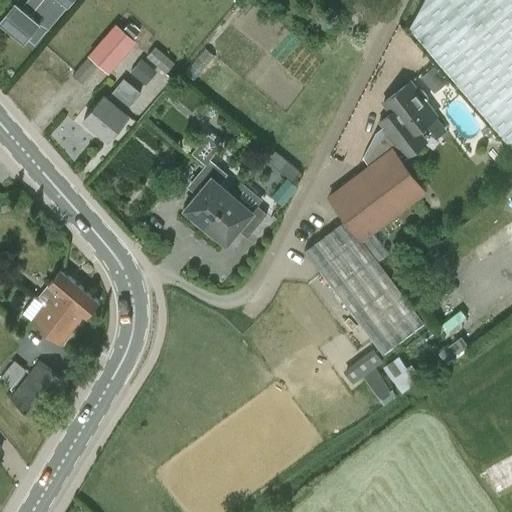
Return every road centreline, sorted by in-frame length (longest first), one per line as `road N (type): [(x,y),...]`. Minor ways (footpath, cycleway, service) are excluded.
road 1 (unclassified): [(130,283),(152,275),(215,300),(242,295),(399,0)]
road 2 (secondary): [(32,511),(127,351),(135,315),(130,283)]
road 3 (secondary): [(130,283),(0,123)]
